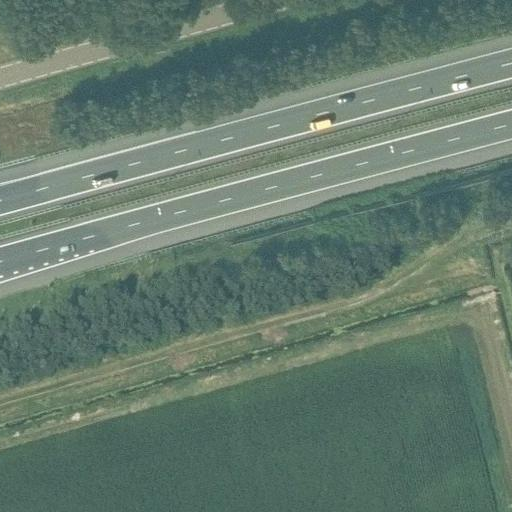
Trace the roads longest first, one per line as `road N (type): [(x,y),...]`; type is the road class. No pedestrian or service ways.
road 1 (motorway): [(511,63),(0,202)]
road 2 (motorway): [(0,263),(511,125)]
road 3 (unclassified): [(287,0),(0,80)]
